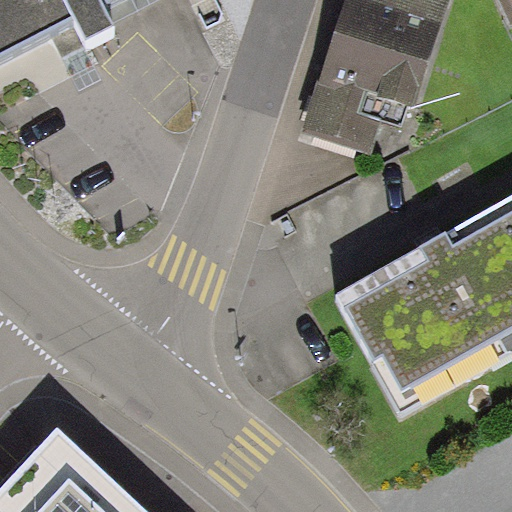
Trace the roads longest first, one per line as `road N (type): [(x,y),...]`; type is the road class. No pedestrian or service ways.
road 1 (residential): [(277,0),(219,210),(192,274),(132,366)]
road 2 (tertiary): [(132,366),(291,511)]
